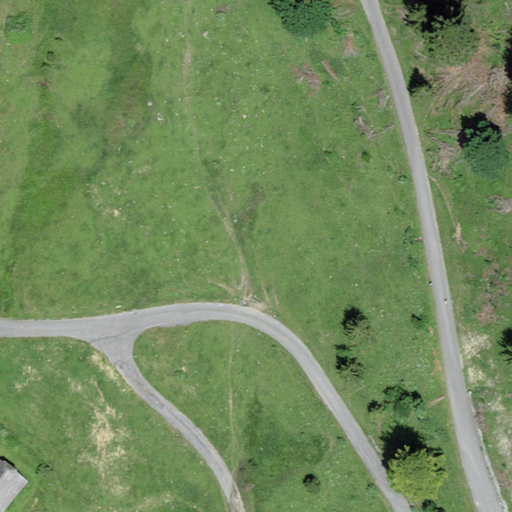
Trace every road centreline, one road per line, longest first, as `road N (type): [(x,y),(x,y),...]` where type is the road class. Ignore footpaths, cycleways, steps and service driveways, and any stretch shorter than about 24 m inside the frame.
road 1 (unclassified): [(489,511),(465,426),(414,144),(373,0)]
road 2 (unclassified): [(104,326),(228,312),(265,327),(304,356),(403,511)]
road 3 (unclassified): [(238,511),(193,431),(147,395),(104,326)]
